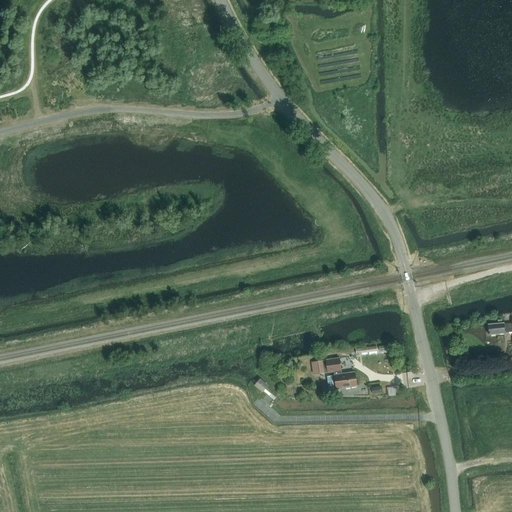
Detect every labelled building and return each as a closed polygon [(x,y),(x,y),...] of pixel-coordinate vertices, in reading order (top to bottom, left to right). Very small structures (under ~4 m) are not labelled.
[(511,319),(511,320),(511,321),(511,322),(503,323),(487,324),(488,334),(504,333),(511,331),(511,319)] [(377,352),(376,345),(355,348),(356,354),(377,352)] [(342,374),(340,358),(314,362),(316,374),(334,372),(335,376),(328,377),(329,390),(337,388),(337,389),(357,386),(355,373),(342,374)] [(268,385),(260,379),(254,385),(262,392),(268,385)] [(397,388),(389,388),(389,397),(397,397),(397,388)]
